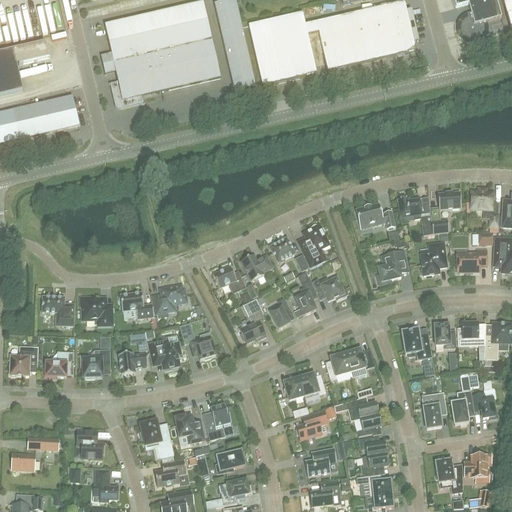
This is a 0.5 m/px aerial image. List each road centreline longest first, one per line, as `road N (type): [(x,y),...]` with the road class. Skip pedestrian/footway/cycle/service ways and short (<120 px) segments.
road 1 (residential): [(511,176),(380,186),(307,209),(203,259),(123,278),(71,279),(31,247),(0,240)]
road 2 (unclassified): [(106,157),(448,78)]
road 3 (unclassified): [(106,157),(69,0)]
road 4 (residential): [(239,376),(374,316)]
road 5 (residential): [(412,453),(374,316)]
road 6 (residential): [(275,511),(239,376)]
road 7 (residential): [(374,316),(439,302),(511,302)]
road 8 (residential): [(104,404),(239,376)]
